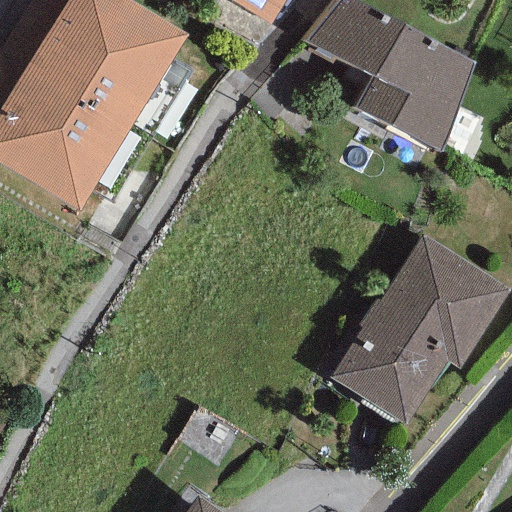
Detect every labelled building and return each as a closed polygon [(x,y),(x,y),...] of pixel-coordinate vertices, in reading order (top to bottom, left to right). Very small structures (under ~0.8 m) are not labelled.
[(0,105),(1,106),(67,0),(30,0),(0,48),(0,105)] [(0,107),(0,163),(80,212),(189,33),(133,0),(67,0),(1,106),(0,107)] [(284,0),(226,0),(268,25),(284,0)] [(473,63),(351,0),(333,0),(300,41),(371,76),(354,108),(440,152),(473,63)] [(508,291),(422,235),(329,379),(404,426),(447,363),(459,369),(508,291)] [(216,511),(197,497),(184,511),(216,511)]
